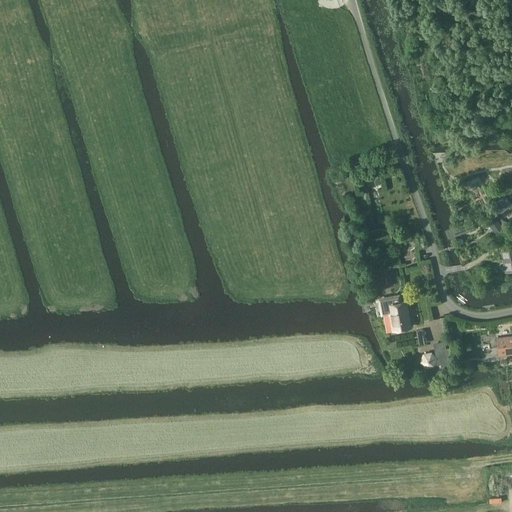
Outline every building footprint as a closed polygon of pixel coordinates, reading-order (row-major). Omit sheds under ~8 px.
[(499,212),(511,203),(505,195),(493,204),(499,212)] [(497,217),(491,222),(497,231),(503,227),(497,217)] [(507,269),(511,268),(511,248),(503,251),(507,269)] [(382,311),(389,310),(394,329),(410,326),(404,301),(397,303),(395,296),(380,300),(382,311)] [(452,325),(452,338),(460,338),(459,325),(452,325)] [(511,335),(496,337),(499,355),(511,353),(511,335)] [(433,347),(418,346),(417,364),(447,364),(448,341),(433,340),(433,347)]
